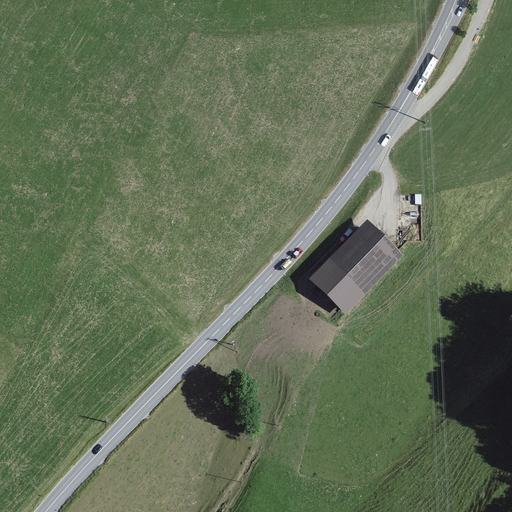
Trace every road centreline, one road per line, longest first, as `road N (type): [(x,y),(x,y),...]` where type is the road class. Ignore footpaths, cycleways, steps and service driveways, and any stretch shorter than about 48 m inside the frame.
road 1 (secondary): [(458,0),(352,180),(45,511)]
road 2 (track): [(390,194),(302,282)]
